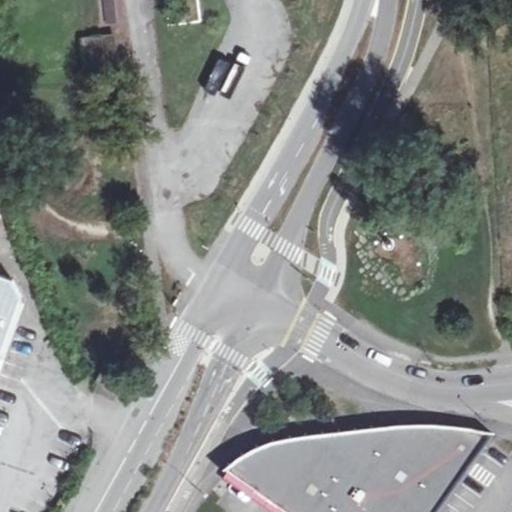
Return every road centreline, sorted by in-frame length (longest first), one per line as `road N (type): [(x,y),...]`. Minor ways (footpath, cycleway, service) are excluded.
road 1 (tertiary): [(252,310),(364,84),(380,39),(379,0)]
road 2 (tertiary): [(371,0),(223,295)]
road 3 (tertiary): [(223,295),(105,511)]
road 4 (tertiary): [(150,511),(252,310)]
road 5 (unclassified): [(453,390),(371,371),(252,310)]
